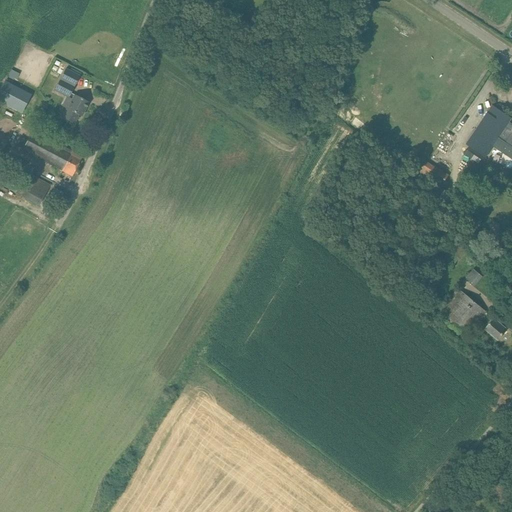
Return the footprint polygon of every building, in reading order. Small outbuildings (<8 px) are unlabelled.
[(65,69),(54,91),(66,97),(61,106),(65,108),(61,117),(75,124),(79,115),(81,117),(89,102),(71,93),(80,76),(65,69)] [(511,118),(493,105),(466,145),(485,158),(499,138),(509,122),(511,118)] [(511,123),(509,122),(499,138),(506,142),(511,133),(511,123)] [(70,151),(61,146),(33,131),(22,150),(72,176),(81,159),(69,153),(70,151)] [(434,167),(427,162),(419,173),(440,187),(448,175),(435,166),(434,167)] [(14,193),(39,205),(50,184),(25,171),(14,193)] [(49,202),(57,206),(63,193),(56,189),(49,202)] [(459,230),(438,254),(452,266),(472,242),(459,230)] [(475,286),(482,277),(474,269),(466,278),(475,286)] [(458,288),(437,313),(466,337),(483,316),(486,312),(458,288)] [(491,323),(485,330),(498,340),(507,330),(486,312),(483,316),(491,323)]
